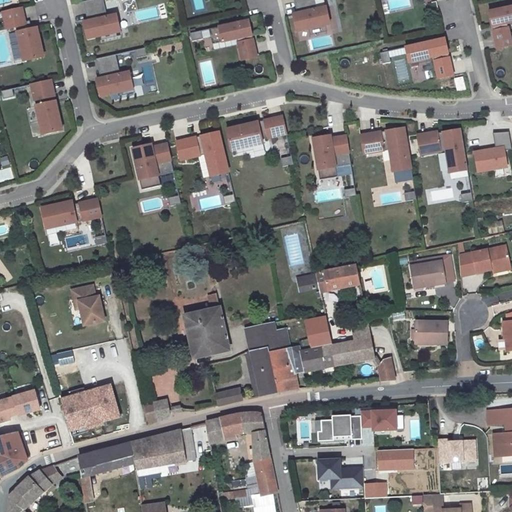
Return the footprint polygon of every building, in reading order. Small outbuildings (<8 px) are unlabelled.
[(103,0),(89,0),(83,2),(87,21),(83,22),(87,39),(120,31),(116,14),(107,17),(103,0)] [(314,0),(293,0),(297,13),(293,14),(297,31),(329,24),(325,7),(316,9),(314,0)] [(21,7),(2,12),(7,29),(17,26),(26,60),(46,54),(37,25),(32,27),(30,19),(25,20),(21,7)] [(511,7),(488,12),(497,49),(511,46),(507,24),(511,22),(511,7)] [(249,21),(209,30),(212,45),(237,39),(242,61),(257,57),(249,21)] [(201,31),(190,34),(192,42),(203,39),(201,31)] [(444,38),(405,47),(408,62),(433,56),(438,78),(453,75),(445,42),(444,38)] [(145,48),(134,50),(136,58),(147,56),(145,48)] [(388,51),(380,53),(382,64),(390,62),(388,51)] [(115,55),(96,59),(100,78),(96,80),(100,96),(133,89),(129,72),(120,74),(115,55)] [(461,76),(452,78),(456,92),(465,89),(461,76)] [(51,79),(31,84),(45,134),(64,128),(51,79)] [(12,89),(2,92),(5,100),(15,97),(12,89)] [(286,135),(282,118),(226,131),(231,153),(263,145),(262,141),(286,135)] [(411,169),(404,128),(361,135),(364,154),(390,149),(393,172),(411,169)] [(467,170),(461,129),(417,137),(420,155),(446,151),(450,173),(467,170)] [(494,147),(470,151),(474,173),(506,168),(503,150),(510,149),(508,131),(492,134),(494,147)] [(228,172),(219,132),(176,142),(180,161),(205,155),(210,177),(228,172)] [(351,165),(346,136),(330,138),(330,135),(310,139),(317,180),(338,177),(336,167),(351,165)] [(159,176),(173,172),(167,144),(151,147),(151,144),(132,149),(141,190),(161,185),(159,176)] [(282,168),(293,166),(291,158),(280,160),(282,168)] [(0,181),(13,179),(11,167),(0,169),(0,181)] [(345,199),(356,197),(355,189),(344,191),(345,199)] [(416,199),(415,191),(404,193),(405,201),(416,199)] [(473,201),(471,193),(460,194),(462,203),(473,201)] [(233,194),(223,197),(225,205),(235,202),(233,194)] [(170,206),(181,204),(179,196),(168,198),(170,206)] [(46,229),(101,216),(97,199),(73,204),(72,201),(41,208),(46,229)] [(484,234),(503,232),(501,221),(483,223),(484,234)] [(95,237),(96,245),(107,243),(105,235),(95,237)] [(505,248),(470,255),(474,275),(491,272),(509,268),(505,248)] [(442,262),(409,268),(413,289),(430,286),(430,283),(441,281),(444,281),(442,262)] [(320,293),(359,286),(355,266),(316,275),(317,280),(319,290),(320,293)] [(492,277),(510,273),(509,268),(491,272),(492,277)] [(316,275),(316,274),(296,278),(298,284),(317,280),(316,275)] [(319,290),(317,280),(298,284),(300,294),(319,290)] [(93,284),(72,288),(75,301),(79,300),(80,307),(84,323),(104,319),(99,295),(95,295),(93,284)] [(193,359),(227,351),(219,319),(215,296),(207,297),(209,311),(183,317),(189,343),(193,359)] [(330,347),(325,319),(304,321),(311,350),(330,347)] [(249,352),(267,348),(268,352),(278,350),(275,331),(275,330),(273,322),(273,321),(244,330),(245,336),(248,349),(248,351),(249,352)] [(511,321),(503,323),(505,341),(509,340),(510,351),(510,352),(511,351),(511,321)] [(448,346),(448,325),(416,324),(415,331),(415,340),(415,342),(419,342),(428,342),(428,345),(448,346)] [(249,352),(259,397),(296,389),(293,373),(289,349),(285,329),(275,331),(278,350),(268,352),(267,348),(249,352)] [(293,373),(373,359),(370,340),(330,347),(311,350),(299,352),(298,347),(289,349),(293,373)] [(390,363),(378,365),(380,383),(394,382),(390,363)] [(239,397),(236,384),(214,392),(217,407),(225,401),(239,397)] [(117,417),(112,401),(115,400),(110,385),(93,390),(97,404),(90,406),(85,392),(70,397),(61,400),(70,431),(87,426),(88,429),(104,424),(103,421),(117,417)] [(70,397),(85,392),(84,387),(68,392),(70,397)] [(97,404),(93,390),(85,392),(90,406),(97,404)] [(40,411),(35,392),(12,399),(17,415),(17,417),(40,411)] [(17,415),(12,399),(0,402),(0,423),(10,421),(9,418),(17,415)] [(167,419),(163,401),(142,402),(145,414),(147,424),(167,419)] [(511,408),(488,410),(489,425),(506,424),(507,433),(497,433),(498,457),(511,455),(511,408)] [(396,430),(395,411),(360,412),(361,416),(361,427),(373,427),(373,431),(396,430)] [(253,462),(256,473),(271,470),(268,454),(260,416),(257,413),(244,413),(206,422),(206,424),(209,441),(236,431),(235,426),(244,423),(252,424),(253,462)] [(145,414),(136,416),(138,426),(147,424),(145,414)] [(361,427),(361,416),(351,417),(351,415),(332,416),(332,420),(321,421),(321,432),(318,432),(318,441),(333,440),(333,435),(361,433),(361,427)] [(32,431),(38,452),(62,445),(56,424),(32,431)] [(71,434),(88,429),(87,426),(70,431),(71,434)] [(135,469),(194,461),(190,428),(131,443),(135,465),(135,469)] [(0,476),(0,477),(18,469),(26,461),(17,434),(16,434),(6,437),(5,435),(2,436),(2,438),(0,438),(0,476)] [(475,461),(474,441),(448,442),(448,440),(437,440),(438,463),(475,461)] [(88,476),(135,465),(131,443),(77,459),(81,478),(88,476)] [(413,468),(413,449),(378,451),(379,470),(413,468)] [(364,485),(363,470),(340,471),(340,458),(318,459),(319,480),(330,479),(340,479),(341,488),(364,487),(364,485)] [(60,479),(52,467),(37,473),(32,475),(27,479),(8,496),(7,511),(23,511),(45,490),(48,492),(54,488),(51,484),(60,479)] [(271,470),(256,473),(260,493),(275,487),(271,470)] [(93,502),(88,476),(81,478),(80,478),(84,504),(93,502)] [(476,490),(488,490),(488,477),(476,478),(476,490)] [(341,488),(340,479),(330,479),(330,489),(341,488)] [(379,499),(378,485),(364,485),(364,487),(365,499),(379,499)] [(245,493),(231,498),(234,504),(247,499),(245,493)] [(469,511),(469,507),(458,508),(458,511),(450,511),(440,511),(440,496),(422,497),(422,511),(469,511)]
